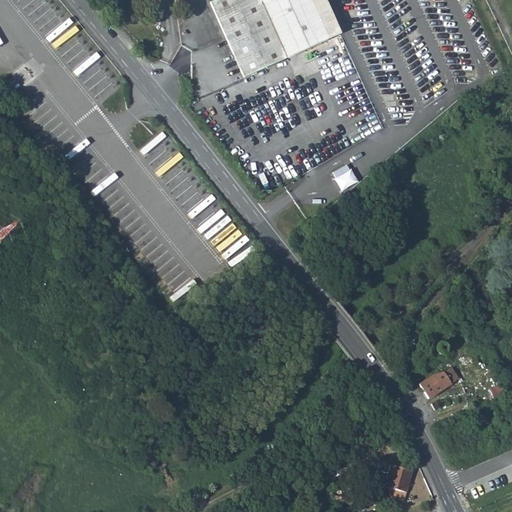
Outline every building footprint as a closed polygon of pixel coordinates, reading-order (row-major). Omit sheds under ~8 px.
[(243,76),(326,36),(338,30),(323,0),(257,0),(256,0),(212,0),(208,2),(224,37),(243,76)] [(463,300),(454,281),(433,307),(445,322),(463,300)] [(444,353),(445,351),(445,350),(445,347),(444,345),(442,343),(439,342),(436,342),(434,344),(432,346),(432,349),(432,351),(434,354),(436,355),(439,355),(442,355),(444,353)] [(455,379),(446,367),(440,372),(431,374),(417,385),(427,399),(455,379)] [(495,374),(492,368),(482,373),(485,379),(495,374)] [(494,386),(501,384),(497,375),(491,378),(494,386)] [(503,394),(500,386),(488,391),(491,398),(503,394)] [(403,501),(411,471),(390,466),(384,488),(389,489),(388,497),(373,493),(369,504),(382,507),(382,505),(391,507),(394,499),(403,501)] [(364,502),(331,496),(330,502),(362,507),(364,502)]
